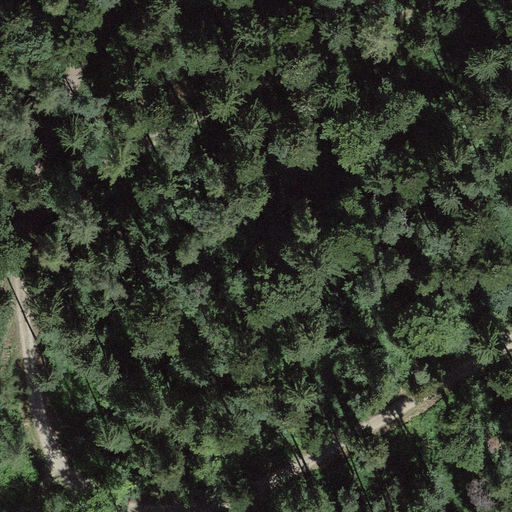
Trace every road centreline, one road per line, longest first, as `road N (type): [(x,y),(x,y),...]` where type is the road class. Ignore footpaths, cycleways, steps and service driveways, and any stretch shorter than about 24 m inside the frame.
road 1 (track): [(424,0),(51,198),(19,254),(49,450),(112,503),(182,511)]
road 2 (track): [(199,511),(329,450),(511,339)]
road 3 (track): [(104,0),(30,192),(19,254)]
